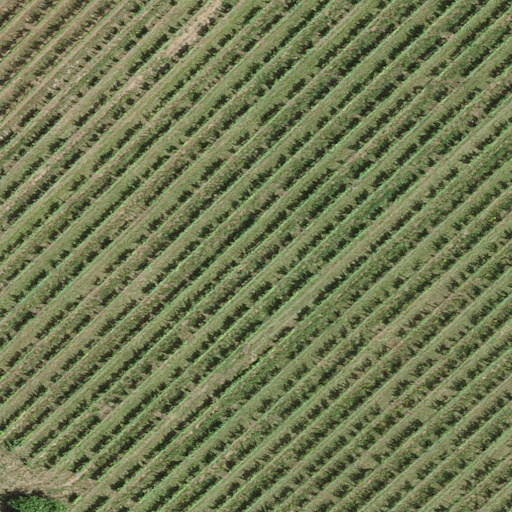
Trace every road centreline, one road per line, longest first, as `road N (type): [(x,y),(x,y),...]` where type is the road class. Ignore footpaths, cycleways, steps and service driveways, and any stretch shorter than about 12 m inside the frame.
road 1 (motorway): [(60,511),(511,22)]
road 2 (motorway): [(86,0),(0,95)]
